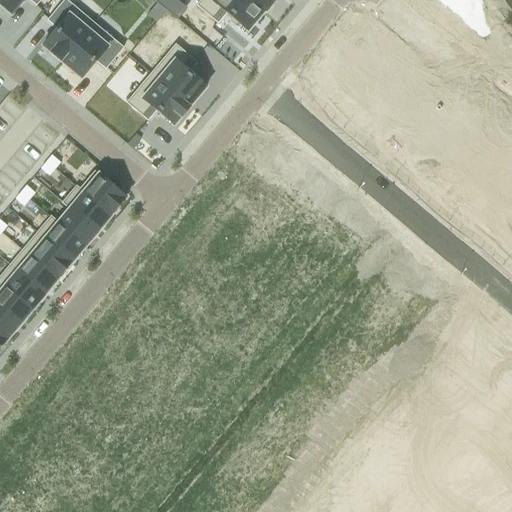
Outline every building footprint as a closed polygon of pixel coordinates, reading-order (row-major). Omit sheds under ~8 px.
[(0,0),(0,7),(10,16),(23,0),(27,0),(35,6),(40,0),(0,0)] [(56,29),(41,47),(60,63),(93,24),(64,0),(62,0),(46,21),(56,29)] [(246,0),(199,0),(195,6),(216,24),(225,14),(246,32),(262,13),(246,0)] [(246,0),(262,13),(272,0),(246,0)] [(93,24),(60,63),(79,79),(94,62),(104,70),(122,48),(93,24)] [(174,45),(149,74),(188,107),(204,88),(187,73),(195,63),(174,45)] [(149,74),(125,103),(146,121),(154,111),(172,126),(188,107),(149,74)] [(50,156),(45,163),(53,170),(59,163),(50,156)] [(45,163),(39,169),(48,176),(53,170),(45,163)] [(93,172),(78,189),(110,216),(125,199),(93,172)] [(75,186),(60,204),(67,210),(96,233),(110,216),(78,189),(75,186)] [(25,187),(19,193),(28,200),(33,194),(25,187)] [(19,193),(14,200),(22,207),(28,200),(19,193)] [(67,210),(56,223),(85,247),(96,233),(67,210)] [(49,217),(36,233),(71,263),(85,247),(56,223),(49,217)] [(36,233),(22,249),(58,278),(71,263),(36,233)] [(22,249),(9,265),(44,294),(58,278),(22,249)] [(9,265),(0,275),(0,284),(31,310),(44,294),(9,265)] [(0,284),(0,311),(18,326),(31,310),(0,284)] [(0,311),(0,338),(4,342),(18,326),(0,311)]
